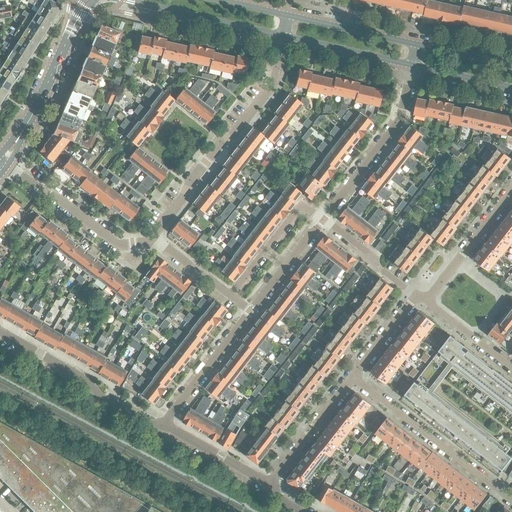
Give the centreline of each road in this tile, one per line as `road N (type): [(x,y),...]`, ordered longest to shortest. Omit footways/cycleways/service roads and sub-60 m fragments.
road 1 (residential): [(151,237),(269,88),(282,36)]
road 2 (residential): [(356,380),(511,501)]
road 3 (residential): [(324,222),(399,123),(412,65)]
road 4 (residential): [(158,424),(0,332)]
road 5 (residential): [(151,237),(117,245),(0,165)]
road 6 (tertiary): [(0,165),(80,9)]
road 7 (tertiary): [(126,0),(282,36)]
road 8 (residential): [(158,424),(251,313)]
road 9 (residential): [(426,304),(511,191)]
road 10 (residential): [(229,297),(303,208),(324,222)]
road 11 (residential): [(272,485),(356,380)]
road 12 (tertiary): [(282,36),(412,65)]
road 13 (tertiary): [(417,44),(288,14)]
road 14 (residential): [(272,485),(158,424)]
road 15 (residential): [(324,222),(419,299)]
